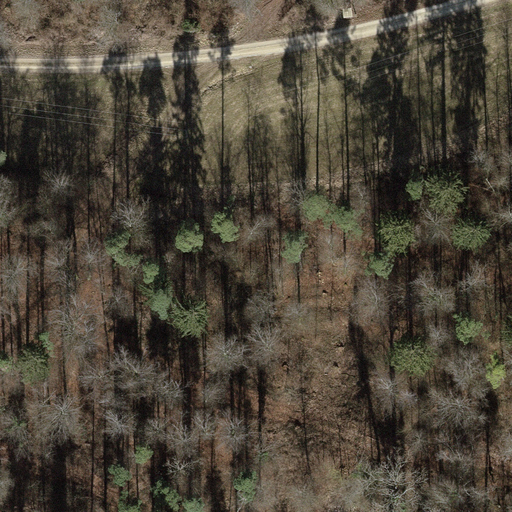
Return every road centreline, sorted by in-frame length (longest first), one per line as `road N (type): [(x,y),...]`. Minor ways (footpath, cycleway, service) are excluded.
road 1 (track): [(436,0),(213,55),(0,60)]
road 2 (track): [(271,0),(213,55),(179,118),(0,335)]
